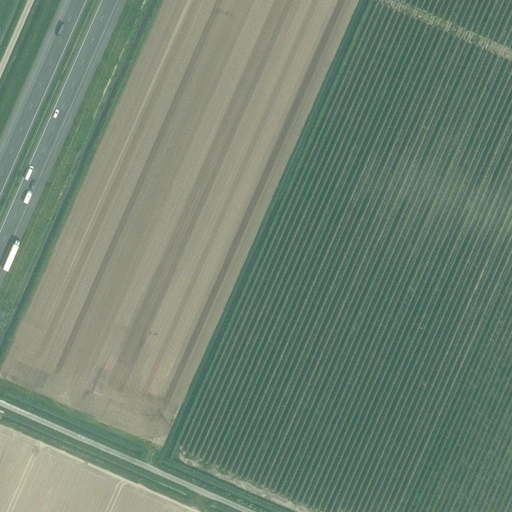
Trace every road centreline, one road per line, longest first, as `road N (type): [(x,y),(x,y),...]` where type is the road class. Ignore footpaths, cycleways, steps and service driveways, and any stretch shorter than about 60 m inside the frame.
road 1 (motorway): [(0,250),(111,0)]
road 2 (unclassified): [(245,511),(0,403)]
road 3 (motorway): [(79,0),(0,179)]
